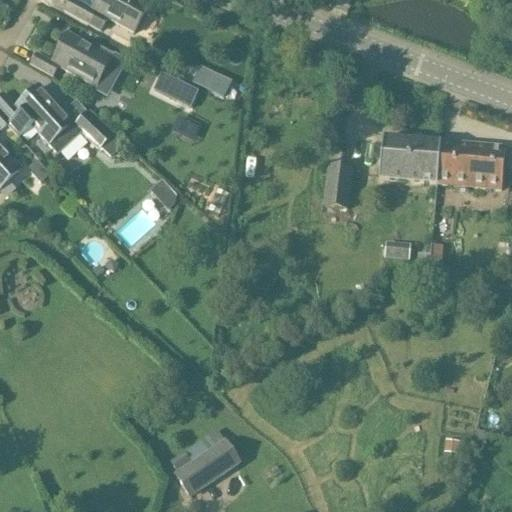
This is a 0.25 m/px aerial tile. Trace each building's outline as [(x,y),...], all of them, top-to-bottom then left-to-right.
[(135,0),(97,0),(91,12),(71,1),(64,14),(89,28),(100,35),(107,22),(133,36),(149,8),(135,0)] [(95,89),(102,76),(108,80),(109,78),(114,81),(123,63),(98,49),(96,52),(82,44),(82,45),(68,37),(53,65),(36,56),(30,68),(53,80),(58,69),(95,89)] [(193,86),(214,96),(224,101),(231,86),(218,80),(200,71),(193,86)] [(161,76),(153,92),(182,106),(189,110),(197,94),(190,90),(161,76)] [(4,97),(0,99),(0,112),(11,124),(6,128),(18,141),(31,129),(57,157),(80,136),(74,130),(75,128),(40,89),(16,111),(4,97)] [(11,124),(0,112),(0,132),(1,134),(6,129),(6,128),(11,124)] [(75,128),(74,130),(80,136),(98,153),(100,151),(110,161),(122,148),(112,138),(114,136),(89,113),(75,128)] [(436,187),(440,146),(383,141),(379,182),(436,187)] [(505,152),(440,146),(436,187),(501,193),(505,152)] [(0,190),(21,172),(0,148),(0,190)] [(50,177),(37,163),(28,171),(40,185),(50,177)] [(353,171),(332,168),(327,168),(322,211),(348,214),(353,171)] [(177,199),(163,183),(151,194),(167,212),(175,205),(177,199)] [(409,263),(410,247),(386,245),(384,261),(409,263)] [(429,264),(431,247),(418,246),(416,263),(429,264)] [(432,248),(431,247),(429,264),(427,287),(439,288),(443,248),(432,248)] [(104,272),(100,268),(92,274),(96,279),(104,272)] [(459,443),(445,442),(444,455),(458,456),(459,443)] [(240,466),(225,444),(210,454),(175,478),(190,500),(240,466)] [(191,465),(184,455),(170,465),(177,475),(191,465)]
